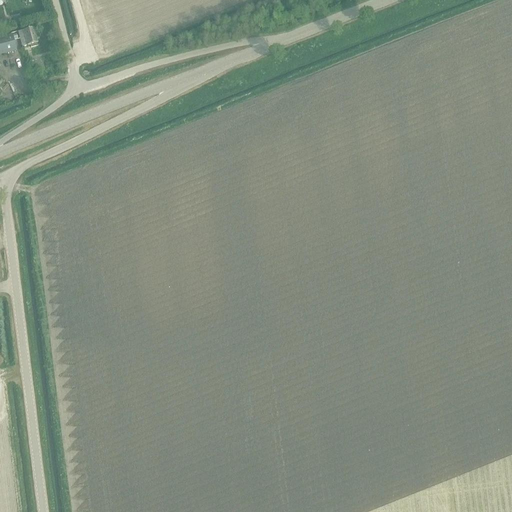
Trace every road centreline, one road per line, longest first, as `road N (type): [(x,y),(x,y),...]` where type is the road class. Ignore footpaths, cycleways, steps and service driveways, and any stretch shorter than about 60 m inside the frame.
road 1 (tertiary): [(41,511),(2,179)]
road 2 (tertiary): [(2,179),(238,57)]
road 3 (tertiary): [(0,152),(238,57)]
road 4 (tertiary): [(77,88),(166,59),(288,38)]
